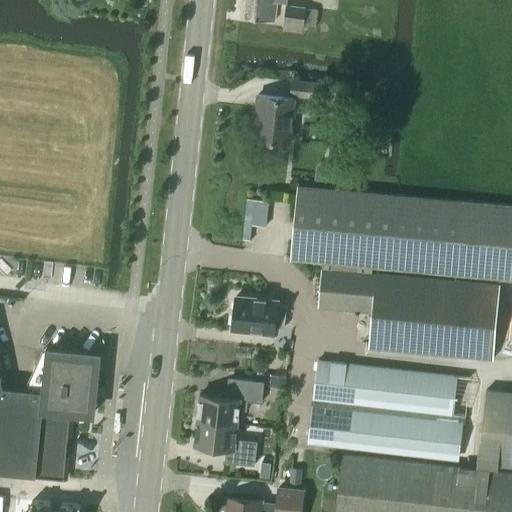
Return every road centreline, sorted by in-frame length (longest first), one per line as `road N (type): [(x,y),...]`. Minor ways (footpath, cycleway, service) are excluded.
road 1 (tertiary): [(145,511),(203,0)]
road 2 (unknown): [(175,244),(273,260),(319,334),(359,357),(511,373)]
road 3 (track): [(131,304),(0,295)]
